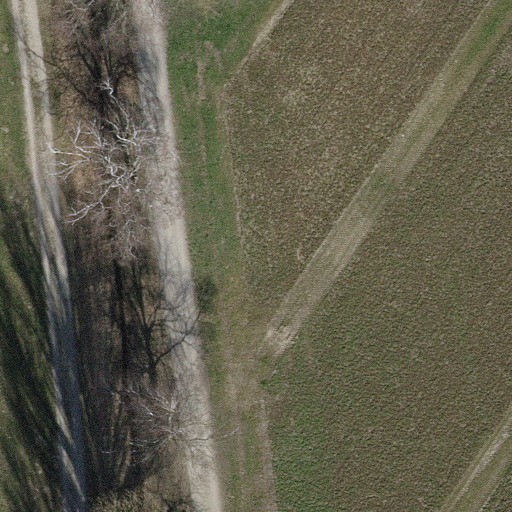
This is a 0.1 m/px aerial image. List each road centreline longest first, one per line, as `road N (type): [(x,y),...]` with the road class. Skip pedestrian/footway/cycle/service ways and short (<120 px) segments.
road 1 (track): [(145,0),(201,511)]
road 2 (track): [(24,0),(70,511)]
